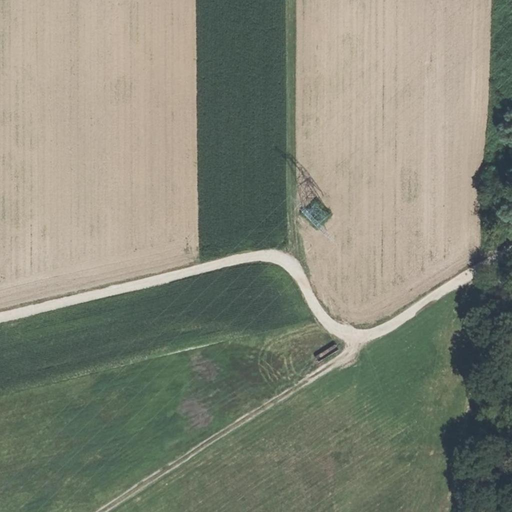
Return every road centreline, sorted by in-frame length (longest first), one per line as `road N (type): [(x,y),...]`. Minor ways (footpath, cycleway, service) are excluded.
road 1 (track): [(0,316),(259,249),(294,253),(323,312),(341,328),(375,333),(511,248)]
road 2 (track): [(375,333),(102,511)]
